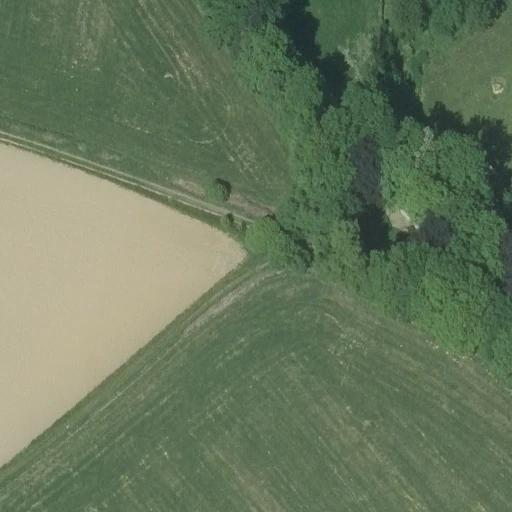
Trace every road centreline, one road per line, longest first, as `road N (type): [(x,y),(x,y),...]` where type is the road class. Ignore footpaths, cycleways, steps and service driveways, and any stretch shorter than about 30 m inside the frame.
road 1 (track): [(319,250),(269,260),(238,278),(0,480)]
road 2 (unclassified): [(480,284),(239,0)]
road 3 (track): [(319,250),(0,137)]
road 4 (track): [(495,301),(449,303),(319,250)]
